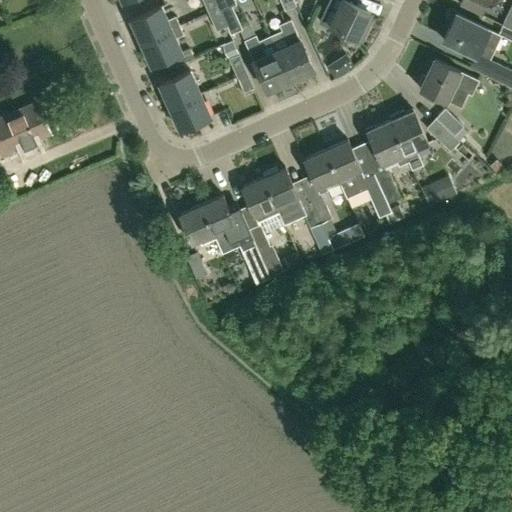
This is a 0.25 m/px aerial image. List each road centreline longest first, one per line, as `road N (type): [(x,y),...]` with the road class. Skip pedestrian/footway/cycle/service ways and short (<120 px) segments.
road 1 (residential): [(411,0),(368,74),(346,92),(173,163)]
road 2 (residential): [(84,0),(159,155),(173,163)]
